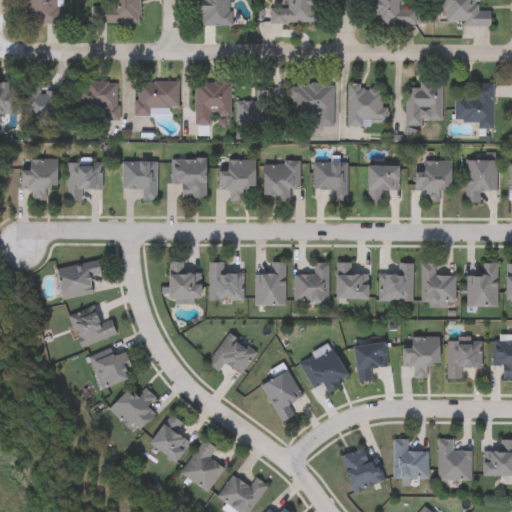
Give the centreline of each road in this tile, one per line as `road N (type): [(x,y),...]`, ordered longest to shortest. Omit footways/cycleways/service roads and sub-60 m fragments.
road 1 (residential): [(0,52),(511,55)]
road 2 (residential): [(511,234),(48,232),(19,242)]
road 3 (residential): [(127,232),(151,335),(177,373),(336,511)]
road 4 (residential): [(511,409),(373,412),(341,421),(288,464)]
